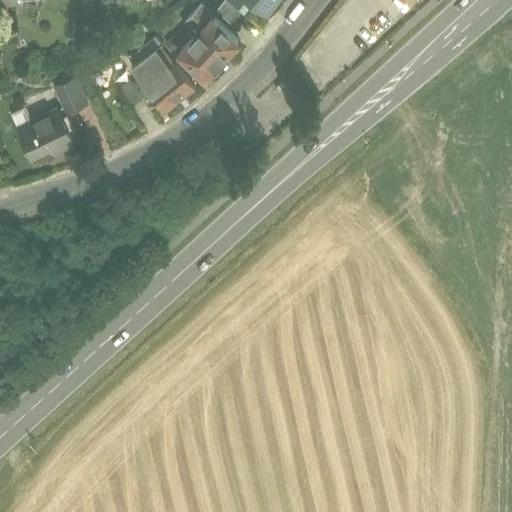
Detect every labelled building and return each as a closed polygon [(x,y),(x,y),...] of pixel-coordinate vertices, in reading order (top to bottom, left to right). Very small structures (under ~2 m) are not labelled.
[(194,32),(178,47),(209,76),(246,38),(206,0),(204,0),(184,22),(194,32)] [(227,0),(242,13),(252,2),(249,0),(227,0)] [(249,0),(252,2),(268,15),(280,0),(249,0)] [(139,45),(147,54),(161,42),(153,33),(139,45)] [(165,109),(196,83),(161,42),(147,54),(145,56),(158,71),(144,83),(165,109)] [(51,77),(67,110),(88,99),(72,66),(51,77)] [(142,97),(131,78),(121,84),(132,102),(142,97)] [(34,114),(17,123),(34,155),(54,145),(57,152),(79,141),(59,102),(52,105),(50,100),(31,110),(34,114)]
